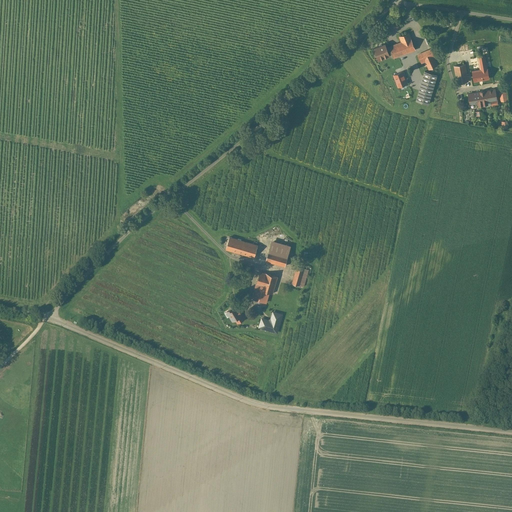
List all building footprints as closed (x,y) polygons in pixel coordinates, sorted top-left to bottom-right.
[(389,23),(391,30),(399,27),(397,20),(389,23)] [(399,36),(401,42),(406,53),(415,49),(409,32),(399,36)] [(401,42),(389,47),(392,54),(393,58),(406,53),(401,42)] [(385,44),(374,48),(377,55),(377,54),(379,59),(389,56),(386,48),(385,44)] [(437,46),(417,55),(421,63),(425,61),(429,69),(437,66),(434,60),(441,56),(437,46)] [(484,56),(478,57),(481,70),(487,69),(484,56)] [(465,64),(454,66),(457,84),(468,82),(465,64)] [(473,71),(469,72),(471,81),(474,80),(475,81),(489,78),(487,69),(481,70),(479,64),(472,66),(473,71)] [(437,75),(424,71),(416,101),(428,104),(437,75)] [(403,72),(393,75),(398,87),(407,84),(403,72)] [(495,89),(468,94),(470,104),(491,101),(492,106),(498,105),(495,89)] [(257,245),(229,237),(225,249),(254,257),(257,245)] [(291,246),(271,240),(266,260),(285,266),(291,246)] [(304,268),(297,266),(292,283),(299,285),(304,268)] [(277,276),(260,271),(255,288),(269,292),(272,293),(277,276)] [(269,292),(255,288),(252,298),(262,301),(266,302),(269,292)] [(241,315),(237,307),(233,310),(232,308),(228,311),(231,315),(230,316),(232,321),(235,319),(237,323),(245,318),(242,314),(241,315)] [(282,315),(273,312),(271,318),(272,320),(272,322),(270,323),(269,321),(265,319),(262,328),(271,331),(272,329),(277,331),(282,315)]
